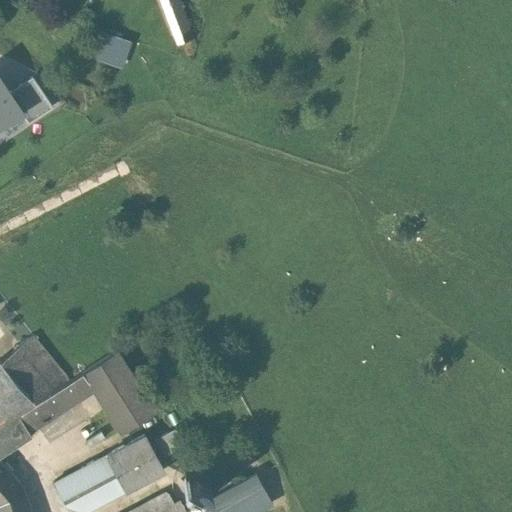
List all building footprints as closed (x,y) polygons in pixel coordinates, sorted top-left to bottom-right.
[(193,39),(179,0),(162,0),(178,44),(193,39)] [(130,42),(100,32),(92,57),(121,67),(130,42)] [(11,95),(0,78),(0,125),(22,111),(11,95)] [(32,80),(11,95),(22,111),(29,121),(50,107),(32,80)] [(33,336),(0,362),(0,425),(71,380),(33,336)] [(94,391),(119,432),(155,411),(118,351),(82,372),(94,391)] [(94,391),(82,372),(71,380),(0,425),(0,454),(32,435),(30,432),(94,391)] [(174,432),(148,446),(155,460),(181,446),(174,432)] [(148,446),(143,436),(56,483),(67,505),(86,510),(161,470),(155,460),(148,446)] [(0,461),(0,501),(20,484),(0,461)] [(255,474),(185,511),(258,511),(272,505),(255,474)] [(0,501),(0,511),(30,511),(20,484),(0,501)] [(185,511),(180,502),(172,506),(166,494),(130,511),(185,511)]
